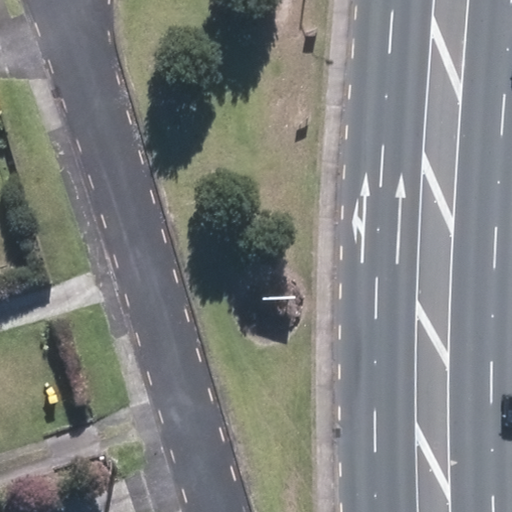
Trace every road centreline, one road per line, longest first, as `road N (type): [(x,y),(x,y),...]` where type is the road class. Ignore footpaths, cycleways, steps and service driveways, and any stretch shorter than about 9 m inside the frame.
road 1 (residential): [(218,511),(73,0)]
road 2 (secondary): [(430,511),(424,372),(442,0)]
